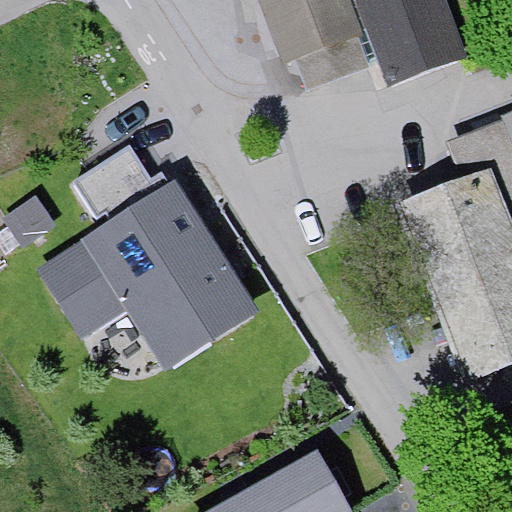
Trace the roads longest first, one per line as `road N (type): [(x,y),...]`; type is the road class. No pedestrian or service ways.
road 1 (residential): [(473,511),(123,0)]
road 2 (unknown): [(251,187),(511,92)]
